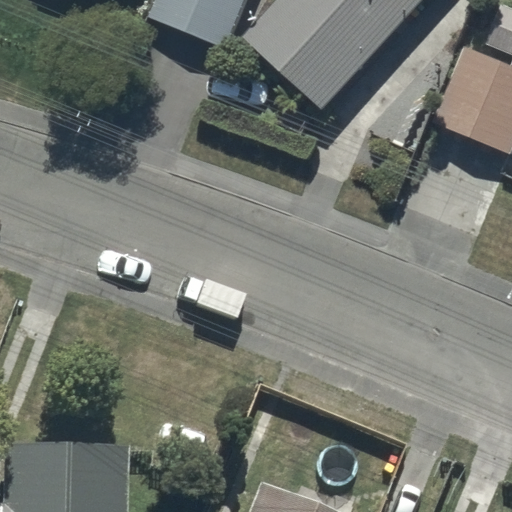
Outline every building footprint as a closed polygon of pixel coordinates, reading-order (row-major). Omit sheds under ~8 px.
[(161,0),(149,29),(224,60),(249,0),(161,0)] [(292,0),(243,54),(322,126),(436,0),(292,0)] [(464,49),(432,135),(509,163),(511,155),(511,18),(502,15),(486,58),(464,49)] [(122,511),(123,452),(0,451),(0,511),(122,511)] [(282,511),(256,501),(251,511),(282,511)]
